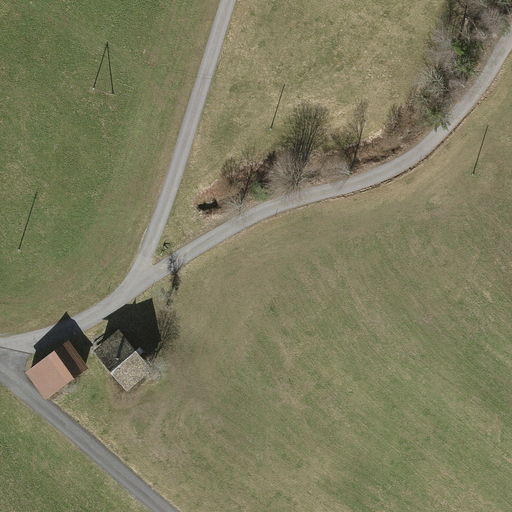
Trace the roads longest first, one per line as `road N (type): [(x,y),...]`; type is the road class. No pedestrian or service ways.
road 1 (unclassified): [(133,287),(255,215),(390,170),(424,150),(479,91),(511,35)]
road 2 (unclassified): [(228,0),(133,287)]
road 3 (unclassified): [(0,360),(16,386),(162,511)]
road 4 (unclassified): [(0,354),(65,332),(133,287)]
